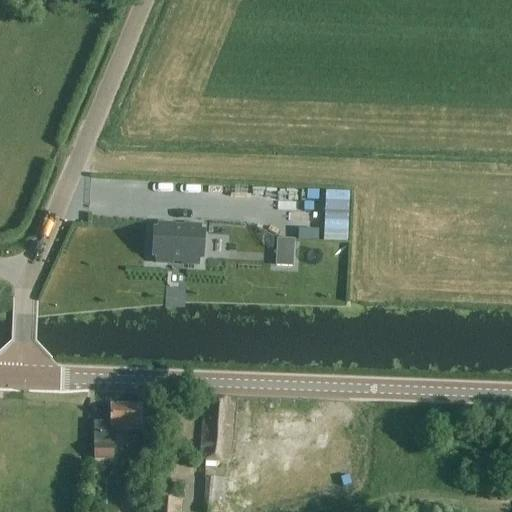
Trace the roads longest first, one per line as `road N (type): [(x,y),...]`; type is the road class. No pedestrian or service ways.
road 1 (tertiary): [(511,393),(24,374)]
road 2 (unclassified): [(35,266),(143,0)]
